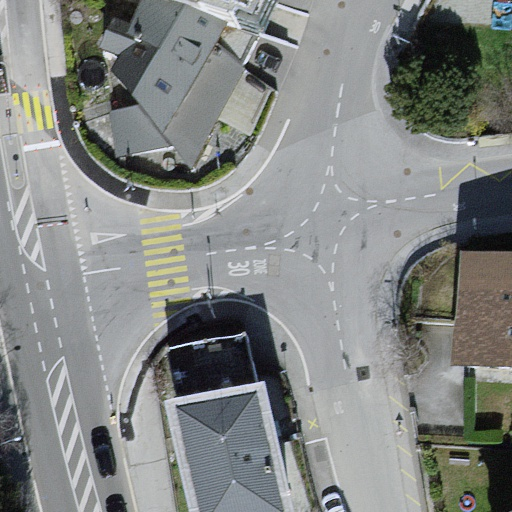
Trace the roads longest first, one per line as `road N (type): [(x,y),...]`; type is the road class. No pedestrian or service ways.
road 1 (residential): [(37,281),(260,246),(327,222)]
road 2 (residential): [(379,511),(337,314),(327,222)]
road 3 (tertiary): [(37,281),(90,511)]
road 4 (residential): [(369,0),(331,125),(327,222)]
road 5 (tertiary): [(0,60),(37,281)]
road 6 (residential): [(327,222),(511,187)]
